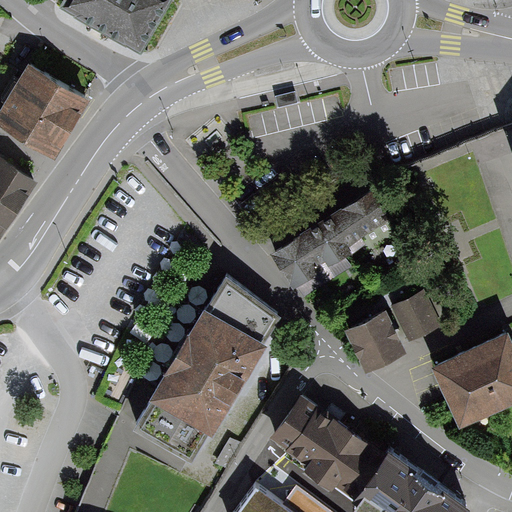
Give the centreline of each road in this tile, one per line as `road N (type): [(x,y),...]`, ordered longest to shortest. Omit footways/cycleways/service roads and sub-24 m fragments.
road 1 (residential): [(139,101),(143,137),(330,346)]
road 2 (residential): [(0,282),(58,353),(66,411),(34,511)]
road 3 (residential): [(330,346),(450,448),(511,485)]
road 4 (primary): [(139,101),(0,281)]
road 5 (residential): [(213,511),(330,346)]
road 6 (residential): [(139,101),(123,76),(15,0)]
road 7 (primary): [(176,78),(325,45)]
road 8 (primary): [(301,0),(176,78)]
